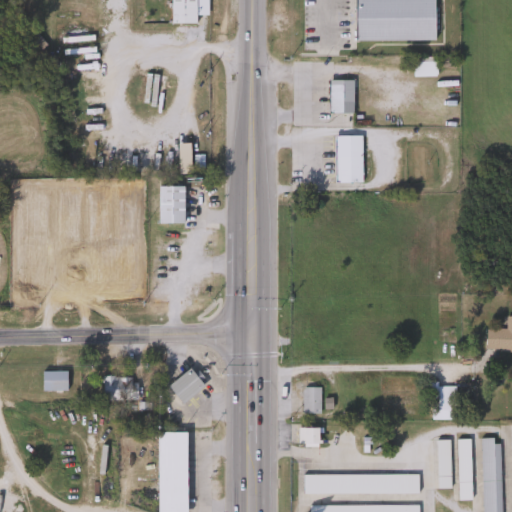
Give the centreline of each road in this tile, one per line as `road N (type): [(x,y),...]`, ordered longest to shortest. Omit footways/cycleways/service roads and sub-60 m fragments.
road 1 (tertiary): [(0,339),(249,334)]
road 2 (secondary): [(252,511),(250,262)]
road 3 (secondary): [(251,215),(252,0)]
